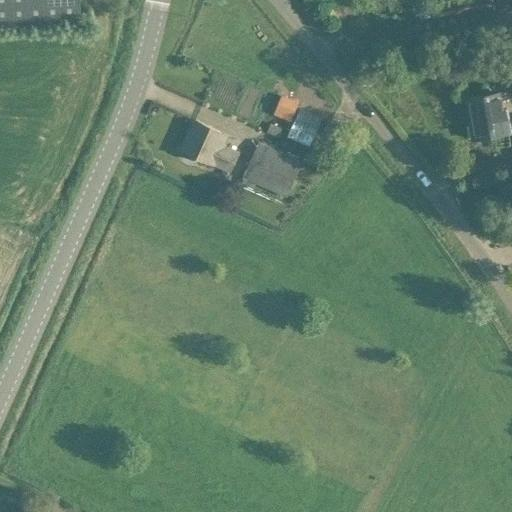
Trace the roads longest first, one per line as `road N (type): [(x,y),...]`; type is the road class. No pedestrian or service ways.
road 1 (unclassified): [(0,397),(134,92),(157,0)]
road 2 (unclassified): [(511,302),(276,0)]
